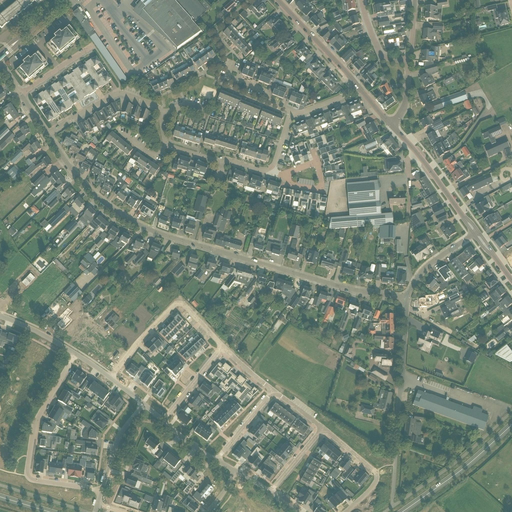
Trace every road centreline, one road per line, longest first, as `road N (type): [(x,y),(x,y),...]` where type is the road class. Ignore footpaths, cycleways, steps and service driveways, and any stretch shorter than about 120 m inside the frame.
road 1 (residential): [(406,298),(345,288),(144,227),(94,194),(47,134)]
road 2 (residential): [(101,490),(26,474),(35,420),(75,354)]
road 3 (residential): [(392,497),(406,298)]
road 4 (residential): [(222,347),(178,304),(110,378)]
road 5 (tertiary): [(511,424),(402,511)]
road 6 (residential): [(160,113),(117,93),(47,134)]
road 7 (residential): [(346,511),(373,485),(375,471),(322,428)]
